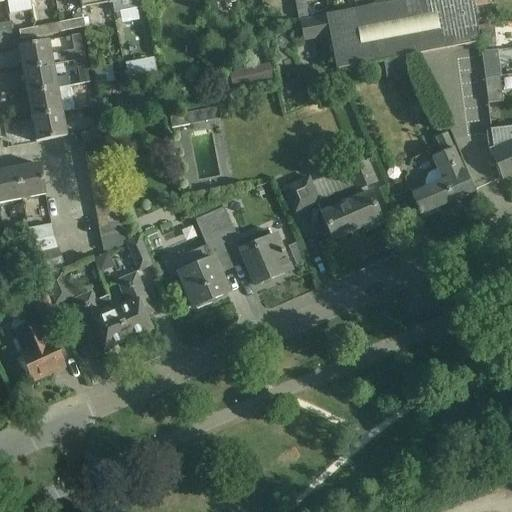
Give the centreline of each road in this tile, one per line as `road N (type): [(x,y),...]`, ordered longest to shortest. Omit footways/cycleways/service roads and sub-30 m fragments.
road 1 (residential): [(511,232),(63,421)]
road 2 (residential): [(90,475),(511,291)]
